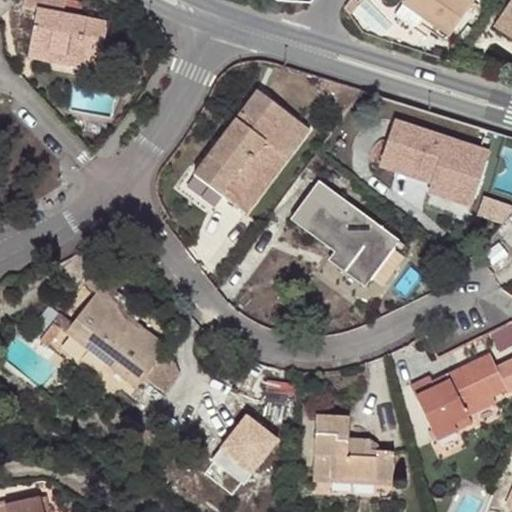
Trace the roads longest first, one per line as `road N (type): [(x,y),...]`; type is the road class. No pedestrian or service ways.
road 1 (residential): [(479,287),(346,344),(305,347),(256,336),(225,318),(104,187)]
road 2 (tertiary): [(296,44),(511,104)]
road 3 (residential): [(216,23),(125,175),(104,187)]
road 4 (residential): [(104,187),(0,81)]
